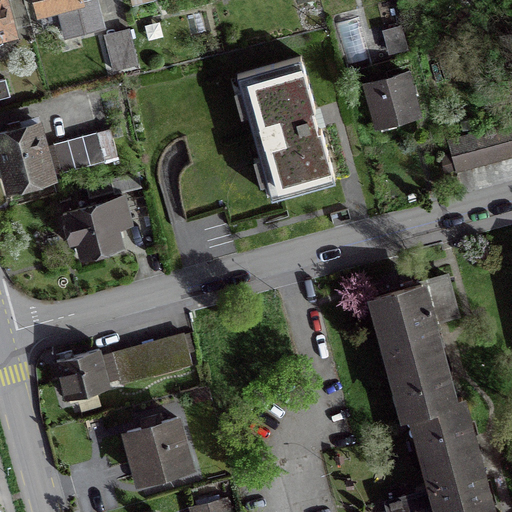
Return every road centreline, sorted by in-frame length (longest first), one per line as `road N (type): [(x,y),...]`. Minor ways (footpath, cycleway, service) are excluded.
road 1 (residential): [(511,199),(0,336)]
road 2 (residential): [(47,511),(0,343)]
